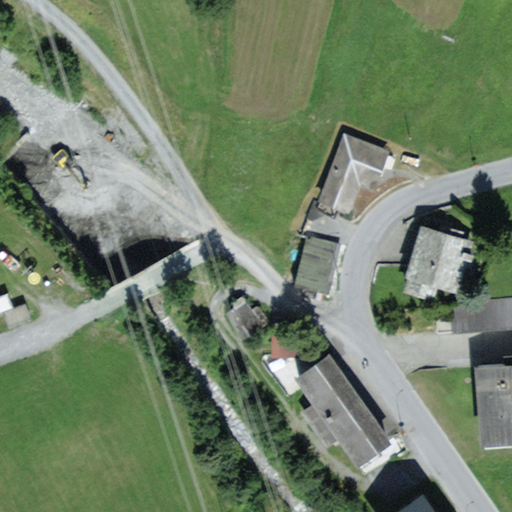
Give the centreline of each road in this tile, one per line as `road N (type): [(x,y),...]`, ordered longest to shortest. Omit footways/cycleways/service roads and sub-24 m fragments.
road 1 (tertiary): [(511,173),(392,207),(360,250),(350,298),(357,340),(477,511)]
road 2 (track): [(215,242),(133,106),(34,0)]
road 3 (track): [(215,242),(0,354)]
road 4 (track): [(357,340),(283,298),(215,242)]
